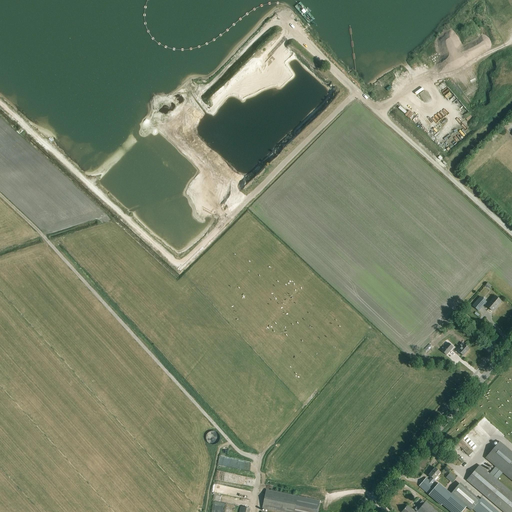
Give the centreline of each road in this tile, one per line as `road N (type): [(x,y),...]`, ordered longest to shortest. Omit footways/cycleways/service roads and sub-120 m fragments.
road 1 (track): [(232,214),(173,264),(0,103)]
road 2 (primary): [(367,511),(511,344)]
